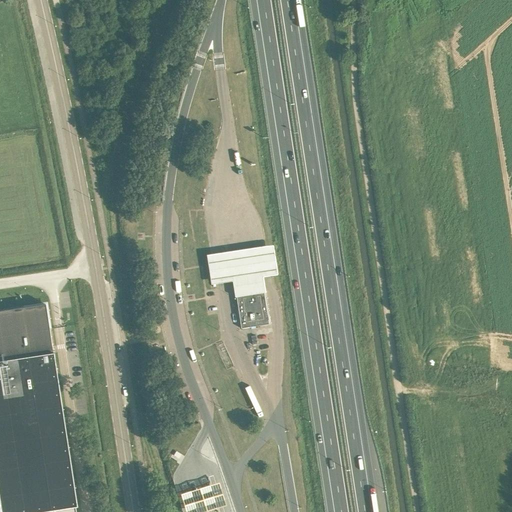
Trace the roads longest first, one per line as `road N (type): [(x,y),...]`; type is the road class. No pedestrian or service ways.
road 1 (tertiary): [(131,511),(87,222),(37,0)]
road 2 (motorway): [(260,0),(339,511)]
road 3 (unclassified): [(510,511),(432,0)]
road 4 (motorway): [(369,511),(291,0)]
road 5 (track): [(416,511),(354,112),(351,0)]
